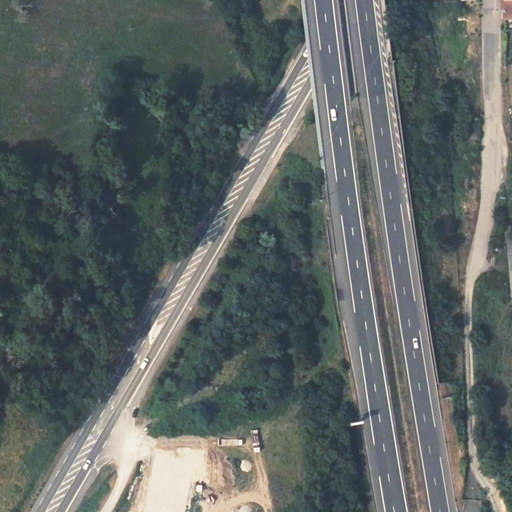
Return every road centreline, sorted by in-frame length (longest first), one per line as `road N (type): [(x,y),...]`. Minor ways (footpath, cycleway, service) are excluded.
road 1 (motorway): [(441,511),(365,0)]
road 2 (motorway): [(323,0),(397,511)]
road 3 (primary): [(199,255),(361,0)]
road 4 (residential): [(492,0),(489,174),(468,290)]
road 5 (primary): [(339,0),(226,193),(199,255)]
road 6 (primary): [(98,433),(199,255)]
